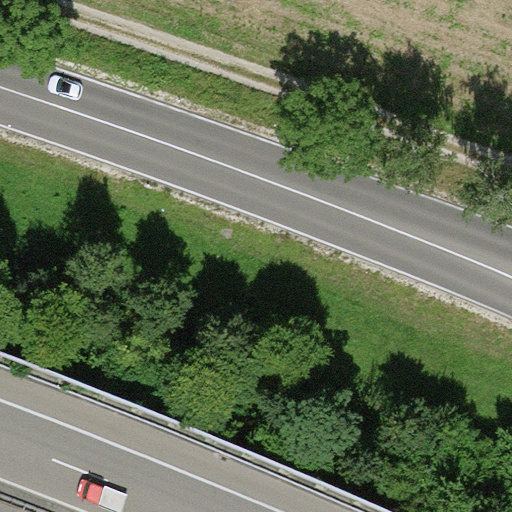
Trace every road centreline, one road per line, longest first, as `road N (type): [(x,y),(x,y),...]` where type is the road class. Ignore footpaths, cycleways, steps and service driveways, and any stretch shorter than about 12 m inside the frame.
road 1 (primary): [(0,102),(158,153),(511,288)]
road 2 (unclassified): [(511,178),(0,1)]
road 3 (motorway): [(191,511),(0,436)]
